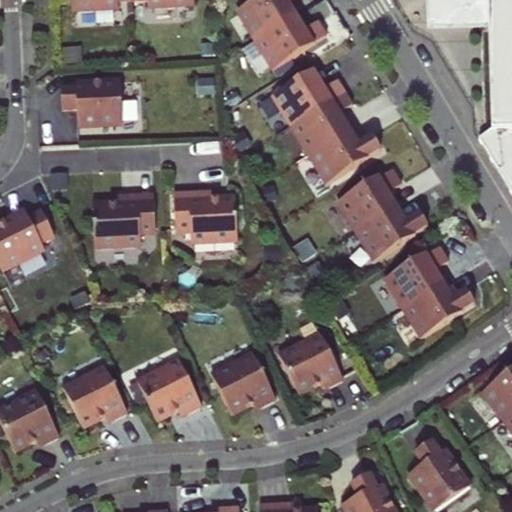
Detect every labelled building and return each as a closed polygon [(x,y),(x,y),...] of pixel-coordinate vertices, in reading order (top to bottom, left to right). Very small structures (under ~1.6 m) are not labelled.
[(133,1),(133,0),(85,0),(86,10),(119,8),(118,2),(133,1)] [(260,0),(237,13),(255,43),(297,18),(288,4),(294,0),(260,0)] [(511,0),(436,0),(436,9),(450,9),(450,22),(488,21),(492,132),(479,141),(511,194),(511,0)] [(436,9),(437,22),(450,22),(450,9),(436,9)] [(297,18),(255,43),(273,73),(327,38),(319,24),(305,32),(297,18)] [(273,98),(291,128),(346,95),(338,82),(325,91),(314,73),(273,98)] [(134,79),(89,82),(90,88),(75,89),(76,109),(91,108),(92,126),(136,124),(134,79)] [(346,95),(291,128),(309,157),(350,132),(340,115),(353,107),(346,95)] [(350,132),(309,157),(327,187),(378,154),(369,140),(359,146),(350,132)] [(338,204),(356,234),(401,207),(392,193),(402,187),(393,173),(338,204)] [(205,193),(174,195),(176,235),(191,234),(191,246),(238,243),(236,199),(212,200),(205,200),(205,193)] [(93,206),(95,250),(141,248),(141,237),(156,236),(154,196),(123,197),(123,204),(116,205),(93,206)] [(401,207),(356,234),(374,264),(428,229),(419,215),(410,221),(401,207)] [(26,212),(21,215),(24,221),(29,218),(26,212)] [(21,215),(0,225),(0,274),(41,254),(37,247),(51,240),(37,215),(29,218),(24,221),(21,215)] [(198,245),(199,253),(236,252),(236,244),(198,245)] [(449,264),(440,250),(417,263),(385,281),(403,311),(448,284),(439,270),(449,264)] [(421,341),(475,307),(466,292),(457,298),(448,284),(403,311),(421,341)] [(320,335),(279,357),(299,396),(321,385),(327,382),(330,388),(344,381),(320,335)] [(253,356),(211,377),(231,417),(253,406),(259,403),(262,409),(276,402),(253,356)] [(178,362),(137,383),(156,423),(178,412),(184,409),(187,416),(201,408),(178,362)] [(104,368),(63,390),(83,430),(105,419),(110,416),(114,422),(128,415),(104,368)] [(511,373),(483,395),(504,423),(511,416),(511,373)] [(327,382),(321,385),(324,391),(330,388),(327,382)] [(36,392),(0,410),(0,424),(15,453),(36,442),(42,439),(45,446),(60,439),(36,392)] [(259,403),(253,406),(256,412),(262,409),(259,403)] [(184,409),(178,412),(181,418),(187,416),(184,409)] [(108,425),(114,422),(110,416),(105,419),(108,425)] [(42,439),(36,442),(39,449),(45,446),(42,439)] [(409,478),(432,511),(438,511),(471,489),(445,452),(440,456),(431,444),(415,455),(424,468),(409,478)] [(342,508),(344,511),(394,511),(382,487),(377,490),(370,477),(352,486),(359,499),(342,508)]
